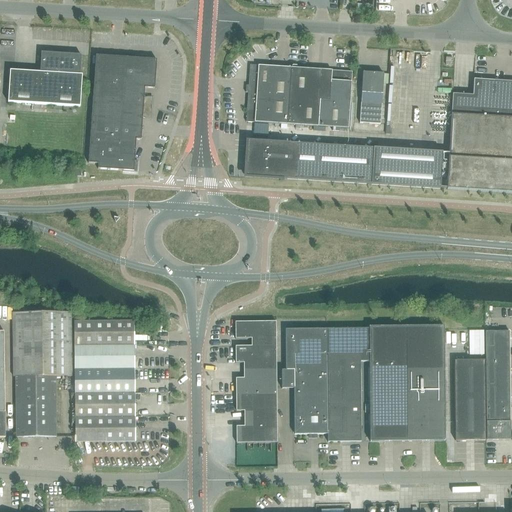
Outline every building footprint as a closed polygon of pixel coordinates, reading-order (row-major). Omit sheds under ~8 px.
[(40,73),(10,71),(8,103),(80,107),(82,76),(80,76),(81,56),(41,53),(40,73)] [(157,60),(147,60),(147,57),(136,56),(136,59),(96,56),(88,164),(98,165),(98,170),(134,172),(134,170),(135,170),(137,168),(137,166),(135,165),(134,165),(136,140),(141,141),(142,119),(150,119),(152,98),(144,98),(145,89),(154,89),(157,60)] [(246,123),(287,125),(291,68),(250,66),(248,92),(246,92),(246,93),(248,94),(246,123)] [(291,68),(287,125),(321,128),(348,129),(351,83),(352,73),(331,71),(322,71),(291,68)] [(363,73),(359,124),(380,125),(383,74),(363,73)] [(473,95),(452,94),(446,190),(511,194),(511,81),(474,79),(473,95)] [(246,141),(245,155),(246,155),(245,177),(280,180),(279,181),(283,181),(283,180),(440,189),(442,153),(246,141)] [(15,377),(16,437),(56,437),(56,377),(72,376),(71,326),(71,310),(12,311),(13,377),(15,377)] [(253,337),(253,344),(278,344),(278,320),(237,320),(237,336),(253,337)] [(74,323),(74,347),(134,347),(134,322),(74,323)] [(446,441),(446,416),(445,325),(369,326),(369,329),(369,362),(370,441),(446,441)] [(286,371),(282,371),(282,389),(287,389),(287,388),(294,388),(294,389),(295,389),(295,435),(311,435),(311,434),(315,434),(315,435),(328,435),(328,417),(329,417),(329,416),(329,354),(361,353),(361,363),(369,362),(369,329),(326,330),(285,330),(286,371)] [(510,441),(511,416),(511,331),(486,331),(486,416),(486,441),(510,441)] [(245,361),(245,377),(278,376),(278,371),(278,344),(253,344),(237,345),(237,361),(245,361)] [(74,347),(75,372),(135,371),(134,347),(74,347)] [(328,417),(328,435),(328,443),(361,442),(361,416),(361,353),(329,354),(329,416),(329,417),(328,417)] [(455,360),(455,416),(455,442),(485,441),(485,416),(485,360),(455,360)] [(75,372),(75,395),(135,395),(135,391),(135,380),(135,371),(75,372)] [(237,377),(237,393),(278,393),(278,376),(245,377),(237,377)] [(237,410),(245,410),(278,411),(278,393),(237,393),(237,410)] [(75,395),(76,419),(135,419),(135,406),(135,395),(75,395)] [(278,411),(245,410),(245,416),(245,424),(245,427),(237,427),(237,444),(278,443),(278,411)] [(135,419),(76,419),(76,442),(135,441),(135,419)]
